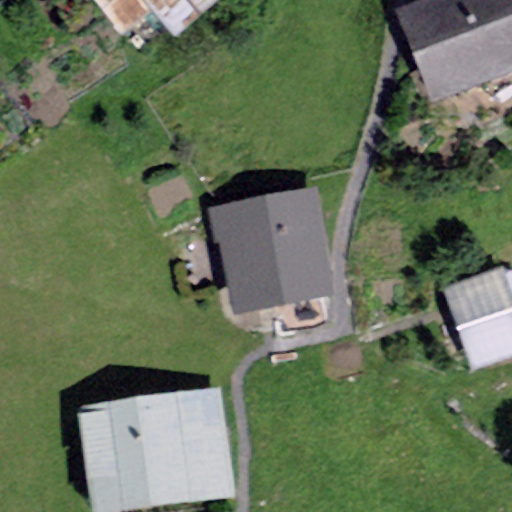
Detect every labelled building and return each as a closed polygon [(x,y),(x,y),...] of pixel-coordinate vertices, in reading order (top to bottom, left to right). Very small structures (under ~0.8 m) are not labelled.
[(109,0),(151,47),(206,0),(109,0)] [(510,72),(511,71),(511,0),(434,0),(411,9),(441,85),(505,60),(510,72)] [(247,295),(325,280),(313,199),(236,214),(234,207),(209,212),(220,250),(238,246),(247,295)] [(511,345),(511,276),(456,296),(477,357),(511,345)] [(217,401),(84,419),(96,503),(228,485),(217,401)]
